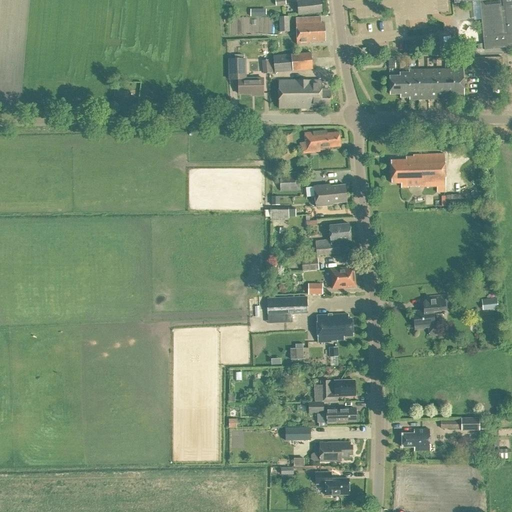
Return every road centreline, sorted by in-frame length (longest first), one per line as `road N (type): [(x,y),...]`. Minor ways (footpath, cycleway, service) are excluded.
road 1 (tertiary): [(376,511),(378,367),(354,119)]
road 2 (unclassified): [(0,122),(354,119)]
road 3 (tertiary): [(511,120),(354,119)]
road 4 (tertiary): [(354,119),(336,0)]
